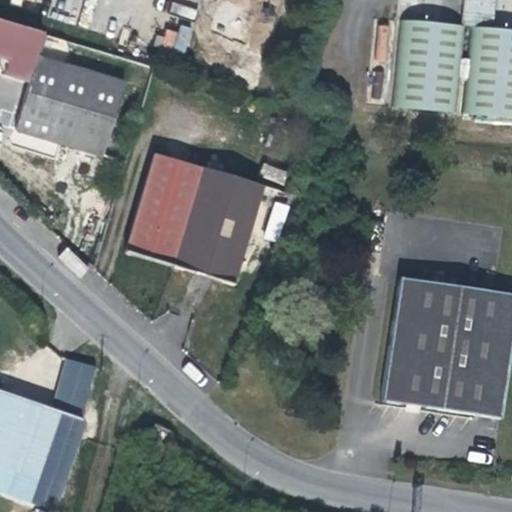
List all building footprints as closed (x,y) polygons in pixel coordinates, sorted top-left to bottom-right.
[(465,17),(399,11),(389,99),(454,104),(465,17)] [(511,20),(473,18),(461,104),(511,107),(511,20)] [(30,52),(36,30),(0,20),(0,57),(3,58),(0,70),(0,72),(24,79),(30,52)] [(166,26),(162,46),(186,51),(190,31),(166,26)] [(13,123),(22,126),(44,56),(30,52),(24,79),(13,123)] [(44,56),(22,126),(100,148),(119,77),(44,56)] [(254,173),(171,152),(143,254),(226,276),(254,173)] [(287,205),(274,202),(266,235),(279,239),(287,205)] [(499,416),(511,341),(511,295),(401,273),(376,396),(499,416)] [(64,357),(52,400),(84,408),(96,366),(64,357)] [(0,490),(25,404),(0,396),(0,490)] [(0,490),(0,495),(53,510),(80,419),(25,404),(0,490)] [(165,431),(150,417),(144,439),(161,448),(165,431)]
